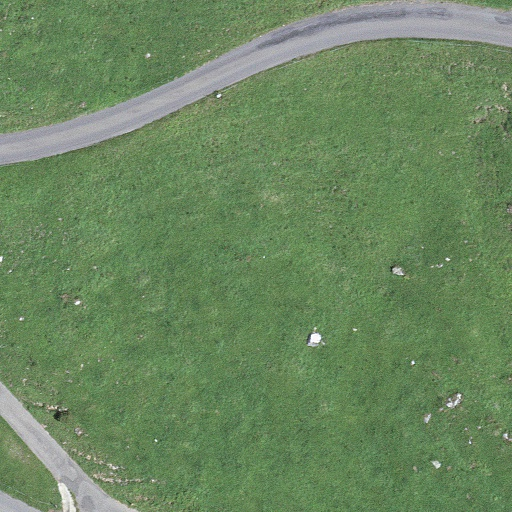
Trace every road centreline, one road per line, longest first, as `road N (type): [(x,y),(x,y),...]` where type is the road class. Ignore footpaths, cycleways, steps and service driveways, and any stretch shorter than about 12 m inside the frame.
road 1 (unclassified): [(511,28),(397,17),(319,32),(65,137),(0,150)]
road 2 (track): [(0,401),(98,511)]
